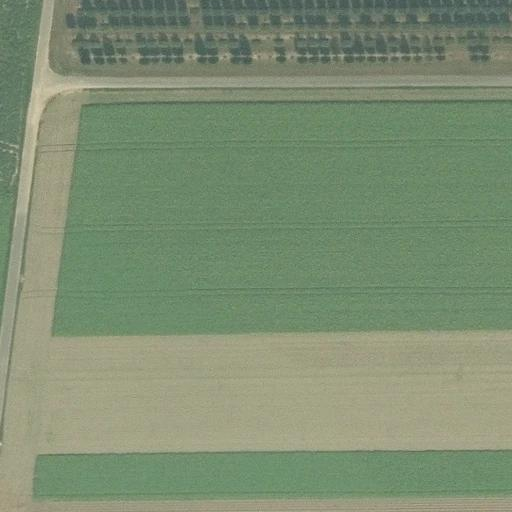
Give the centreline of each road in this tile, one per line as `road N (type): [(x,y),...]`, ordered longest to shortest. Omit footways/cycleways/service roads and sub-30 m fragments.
road 1 (track): [(36,86),(511,83)]
road 2 (track): [(36,86),(0,375)]
